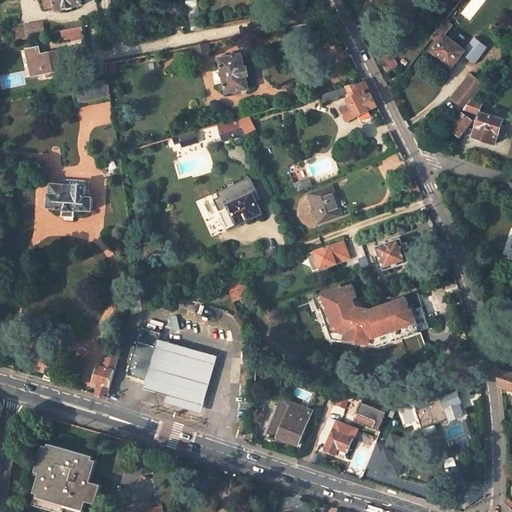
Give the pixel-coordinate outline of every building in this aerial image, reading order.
[(87,2),(86,0),(44,0),(47,11),(87,2)] [(204,28),(197,0),(185,0),(192,31),(204,28)] [(425,46),(452,67),(465,51),(456,43),(458,41),(454,38),(452,40),(446,35),(453,26),(445,20),(425,46)] [(47,33),(44,21),(27,24),(29,36),(47,33)] [(61,30),(62,38),(83,34),(81,26),(61,30)] [(26,37),(24,27),(12,29),(14,39),(26,37)] [(195,57),(210,54),(207,43),(193,46),(195,57)] [(31,76),(61,70),(57,51),(42,53),(41,46),(25,49),(31,76)] [(245,67),(243,54),(220,58),(226,93),(249,88),(246,75),(245,67)] [(483,85),(471,76),(453,99),(465,108),(472,100),(476,95),(483,85)] [(71,87),(75,106),(111,98),(108,79),(93,81),(93,83),(71,87)] [(348,120),(378,105),(365,81),(323,94),(323,93),(318,94),(322,103),(326,102),(326,103),(340,99),(339,96),(350,92),(354,99),(350,101),(351,104),(342,108),(348,120)] [(450,128),(460,135),(472,120),(467,116),(471,111),(479,113),(482,103),(478,102),(472,100),(465,108),(450,128)] [(242,126),(251,123),(249,114),(238,117),(242,126)] [(496,143),(503,120),(481,114),(474,136),(496,143)] [(241,127),(238,117),(220,122),(223,133),(241,127)] [(183,145),(199,140),(195,130),(174,136),(176,142),(181,140),(183,145)] [(119,152),(105,157),(108,165),(120,161),(119,152)] [(75,209),(91,210),(92,196),(84,196),(85,180),(67,178),(66,184),(51,183),(50,193),(48,192),(47,207),(63,208),(75,209)] [(344,215),(332,185),(308,195),(321,223),(344,215)] [(258,193),(255,186),(218,202),(221,210),(220,210),(228,227),(238,223),(238,224),(263,213),(255,194),(258,193)] [(418,186),(411,189),(414,199),(421,197),(423,195),(418,186)] [(63,216),(74,216),(75,209),(63,208),(63,216)] [(409,261),(401,238),(377,247),(385,269),(409,261)] [(315,270),(350,257),(344,239),(308,252),(315,270)] [(436,243),(428,246),(436,266),(444,262),(436,243)] [(244,276),(227,282),(234,301),(251,294),(244,276)] [(342,285),(315,295),(319,308),(322,307),(331,333),(334,332),(337,338),(379,346),(389,342),(387,337),(418,326),(419,331),(430,327),(422,305),(410,310),(406,296),(372,308),(357,306),(354,297),(357,295),(353,284),(343,287),(342,285)] [(149,293),(148,286),(139,288),(140,298),(141,305),(147,304),(145,294),(149,293)] [(141,305),(140,298),(130,303),(132,316),(142,312),(141,305)] [(202,414),(218,356),(161,339),(159,346),(149,379),(147,388),(167,394),(165,401),(202,414)] [(159,346),(138,340),(128,373),(149,379),(159,346)] [(120,351),(109,348),(104,366),(99,365),(94,380),(99,382),(96,394),(107,397),(120,351)] [(511,372),(498,367),(501,386),(511,389),(511,372)] [(456,393),(453,386),(431,394),(438,414),(448,411),(451,420),(464,415),(460,403),(462,402),(458,392),(456,393)] [(350,396),(341,393),(336,404),(346,408),(350,396)] [(313,411),(282,399),(268,433),(299,445),(313,411)] [(386,411),(361,401),(357,411),(377,420),(374,428),(379,430),(386,411)] [(377,420),(357,411),(355,417),(374,425),(377,420)] [(349,425),(337,420),(325,450),(336,454),(336,453),(339,447),(348,451),(353,439),(354,439),(358,429),(352,427),(353,424),(350,422),(349,425)] [(379,441),(369,466),(387,473),(389,470),(403,475),(412,453),(403,450),(408,438),(391,431),(386,444),(379,441)] [(31,505),(54,511),(83,511),(86,502),(95,505),(101,485),(86,481),(93,456),(49,443),(31,505)] [(336,453),(345,457),(348,451),(339,447),(336,453)]
